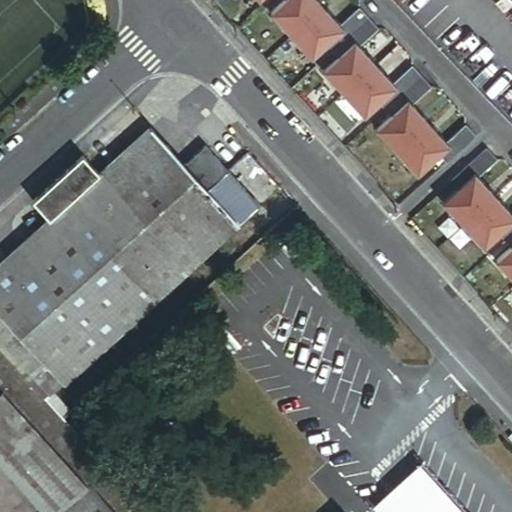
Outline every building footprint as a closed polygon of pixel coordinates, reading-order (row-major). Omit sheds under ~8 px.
[(308,23),(324,9),(316,0),(288,0),(287,1),(308,23)] [(292,38),(308,23),(287,1),(271,16),(292,38)] [(344,32),(350,39),(370,20),(360,8),(340,27),(345,31),(344,32)] [(340,27),(324,9),(308,23),(328,46),(344,32),(345,31),(340,27)] [(370,20),(350,39),(355,45),(356,44),(361,49),(381,31),(370,20)] [(328,46),(308,23),(292,38),(312,61),(328,46)] [(334,52),(350,39),(344,32),(328,46),(334,52)] [(355,45),(350,39),(334,52),(340,59),(355,45)] [(361,82),(377,67),(361,49),(356,44),(355,45),(340,59),(361,82)] [(312,61),(318,67),(334,52),(328,46),(312,61)] [(345,96),(361,82),(340,59),(324,74),(345,96)] [(394,85),(377,67),(361,82),(381,104),(397,90),(397,89),(394,85)] [(397,90),(403,97),(424,78),(414,67),(394,85),(397,89),(397,90)] [(424,78),(403,97),(408,103),(409,102),(414,107),(434,89),(424,78)] [(381,104),(361,82),(345,96),(365,119),(381,104)] [(387,111),(403,97),(397,90),(381,104),(387,111)] [(408,103),(403,97),(387,111),(393,117),(408,103)] [(414,140),(430,125),(414,107),(409,102),(408,103),(393,117),(414,140)] [(398,154),(414,140),(393,117),(377,132),(398,154)] [(447,143),(430,125),(414,140),(434,163),(441,156),(450,148),(451,148),(447,143)] [(456,156),(478,136),(467,125),(447,143),(451,148),(450,148),(456,156)] [(151,130),(101,175),(95,180),(115,202),(88,228),(155,301),(238,226),(239,226),(245,221),(190,160),(184,166),(151,130)] [(434,163),(414,140),(398,154),(418,177),(434,163)] [(206,146),(190,160),(245,221),(260,206),(206,146)] [(448,163),(456,156),(450,148),(441,156),(448,163)] [(490,150),(469,169),(475,176),(476,175),(480,180),(500,162),(490,150)] [(84,157),(42,194),(59,213),(95,180),(101,175),(84,157)] [(475,176),(469,169),(453,183),(459,190),(475,176)] [(480,213),(496,198),(480,180),(476,175),(475,176),(459,190),(480,213)] [(115,202),(95,180),(59,213),(0,266),(0,312),(65,384),(155,301),(88,228),(115,202)] [(464,228),(480,213),(459,190),(443,205),(464,228)] [(511,215),(496,198),(480,213),(500,235),(511,224),(511,215)] [(500,235),(480,213),(464,228),(485,250),(489,246),(500,235)] [(506,242),(511,236),(511,224),(500,235),(506,242)] [(495,252),(506,242),(500,235),(489,246),(495,252)] [(501,259),(511,248),(506,242),(495,252),(501,259)] [(511,280),(511,248),(501,259),(496,263),(511,280)] [(0,350),(23,375),(46,401),(65,384),(0,312),(0,350)] [(0,394),(1,395),(23,375),(0,350),(0,394)] [(146,511),(63,420),(46,401),(23,375),(1,395),(0,395),(0,463),(44,511),(66,511),(92,489),(112,511),(146,511)] [(468,511),(423,462),(372,509),(374,511),(468,511)] [(112,511),(92,489),(66,511),(112,511)]
